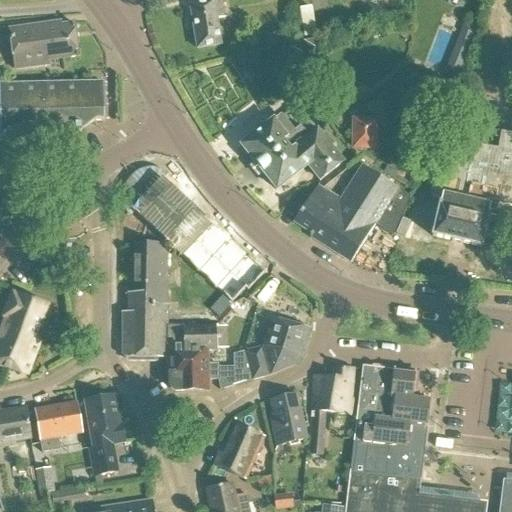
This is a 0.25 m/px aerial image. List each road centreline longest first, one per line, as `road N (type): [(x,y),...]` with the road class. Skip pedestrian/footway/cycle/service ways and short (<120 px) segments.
road 1 (residential): [(180,490),(226,410),(246,394),(301,376),(334,296)]
road 2 (secondary): [(334,296),(242,220),(173,126)]
road 3 (residential): [(103,356),(100,228),(78,181)]
road 4 (secondary): [(511,325),(334,296)]
road 5 (residential): [(180,490),(133,393),(103,356)]
